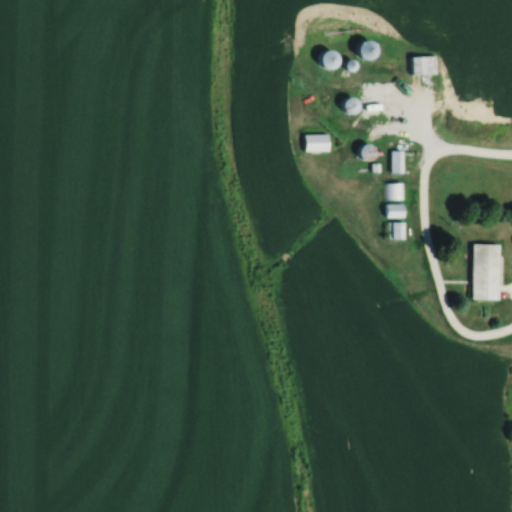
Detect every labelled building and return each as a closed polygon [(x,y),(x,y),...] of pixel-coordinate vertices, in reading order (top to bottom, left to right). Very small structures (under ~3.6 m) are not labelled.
[(365,39),(348,41),(351,58),(367,56),(365,39)] [(431,73),(431,55),(404,55),(404,73),(431,73)] [(363,74),(399,74),(399,61),(363,61),(363,74)] [(351,97),(335,97),(335,112),(351,112),(351,97)] [(324,133),(298,133),(298,150),(324,150),(324,133)] [(365,142),(350,145),(353,160),(369,157),(365,142)] [(385,149),(385,172),(398,172),(398,149),(385,149)] [(398,182),(382,182),(382,199),(398,199),(398,182)] [(379,218),(399,218),(399,204),(379,204),(379,218)] [(385,239),(399,239),(399,222),(385,222),(385,239)] [(493,243),(467,243),(466,299),(493,300),(493,243)]
